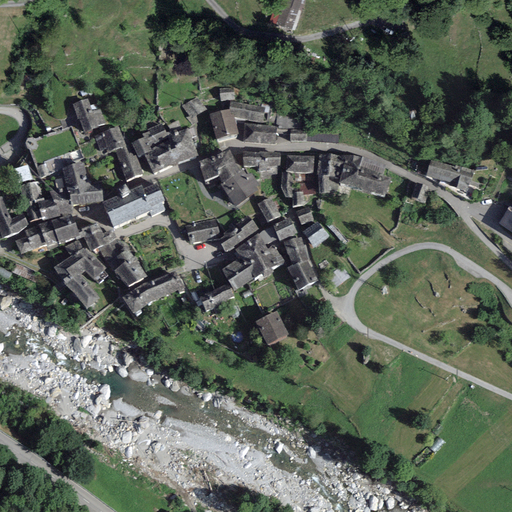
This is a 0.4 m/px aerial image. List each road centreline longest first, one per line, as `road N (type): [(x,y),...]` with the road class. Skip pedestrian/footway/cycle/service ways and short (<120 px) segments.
road 1 (residential): [(82,214),(117,234),(163,220),(194,266),(221,259),(291,215)]
road 2 (residential): [(82,214),(227,148),(280,148)]
road 3 (unclassified): [(511,295),(448,250),(423,246),(371,271),(349,309)]
road 4 (track): [(209,0),(241,31),(282,41),(387,15)]
road 5 (residential): [(280,148),(359,153),(459,202)]
road 6 (unclassified): [(349,309),(369,333),(511,396)]
road 7 (tertiary): [(100,511),(0,438)]
